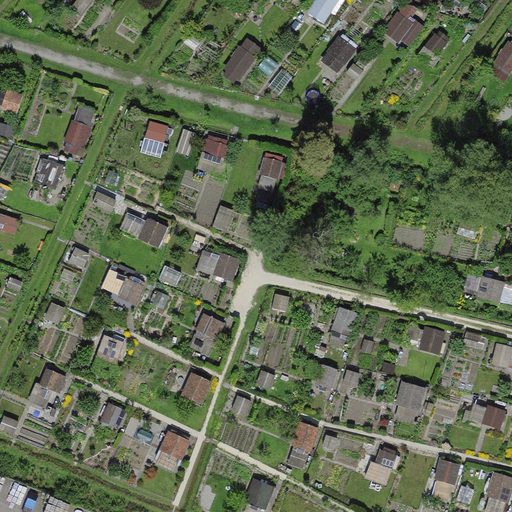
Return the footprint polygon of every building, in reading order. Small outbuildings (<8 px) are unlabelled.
[(401,11),(387,32),(398,39),(412,18),(401,11)] [(326,61),(341,71),(357,47),(342,37),(326,61)] [(510,77),(511,73),(511,44),(496,67),(510,77)] [(86,155),(98,110),(80,105),(68,150),(86,155)] [(214,136),(204,166),(220,171),(229,141),(214,136)] [(0,209),(0,230),(19,236),(24,216),(0,209)] [(209,312),(194,346),(213,354),(228,321),(209,312)] [(188,394),(207,400),(213,380),(195,374),(188,394)] [(407,381),(400,402),(422,410),(429,388),(407,381)] [(173,433),(166,452),(186,459),(192,440),(173,433)] [(257,480),(252,500),(264,503),(269,483),(257,480)]
